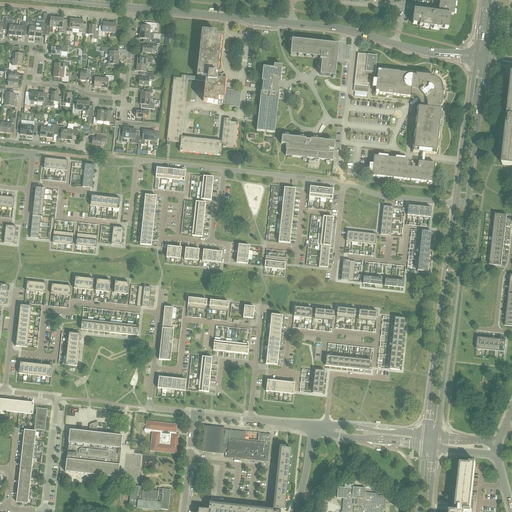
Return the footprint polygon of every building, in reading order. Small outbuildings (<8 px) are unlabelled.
[(437,27),(437,28),(441,29),(441,27),(448,26),(448,28),(450,15),(454,15),(452,14),(454,7),(455,7),(453,7),(455,0),(439,0),(438,11),(429,10),(429,11),(414,9),(412,24),(413,24),(413,22),(419,24),(419,26),(423,26),(423,25),(430,27),(437,27)] [(46,32),(45,35),(49,35),(49,32),(52,32),(53,27),(56,28),(57,18),(51,17),(50,21),(50,27),(46,27),(46,32)] [(57,18),(56,28),(59,28),(59,33),(66,34),(66,32),(66,25),(63,25),(63,19),(57,18)] [(73,29),(76,29),(77,20),(70,19),(70,26),(66,25),(66,32),(72,32),(73,29)] [(9,35),(15,36),(16,26),(13,26),(13,21),(7,20),(6,28),(9,28),(9,35)] [(83,21),(77,20),(76,29),(79,30),(79,33),(83,34),(83,37),(85,37),(86,27),(83,27),(83,21)] [(26,31),(26,30),(26,22),(19,22),(19,27),(16,26),(15,36),(21,37),(22,30),(26,31)] [(29,30),(29,33),(29,36),(35,37),(36,27),(33,27),(33,23),(26,22),(26,30),(29,30)] [(96,26),(93,25),(93,24),(90,23),(90,24),(90,25),(89,25),(88,35),(92,35),(91,39),(98,40),(98,36),(99,32),(95,32),(96,28),(96,26)] [(103,23),(103,26),(103,29),(99,28),(99,32),(98,36),(105,37),(106,32),(109,33),(110,23),(103,23)] [(120,38),(121,31),(115,30),(116,24),(110,23),(109,33),(112,33),(111,37),(120,38)] [(157,24),(147,23),(147,26),(141,26),(140,32),(150,33),(150,30),(154,30),(155,27),(156,28),(157,24)] [(42,31),(46,32),(46,27),(46,24),(40,24),(39,28),(36,27),(35,37),(41,38),(42,31)] [(217,74),(221,38),(216,37),(216,32),(202,31),(197,78),(188,77),(188,76),(186,76),(182,76),(181,79),(174,78),(167,141),(171,142),(180,143),(179,152),(221,156),(222,147),(235,149),(238,123),(230,122),(231,119),(224,119),(222,142),(181,138),(187,80),(198,81),(199,81),(205,82),(203,102),(214,103),(214,104),(217,104),(238,106),(238,108),(240,91),(239,92),(223,91),(224,82),(221,81),(221,75),(217,74)] [(146,39),(146,43),(150,43),(155,44),(155,40),(153,40),(154,37),(149,36),(150,33),(140,32),(140,39),(146,39)] [(292,40),(291,44),(290,55),(291,55),(291,53),(298,54),(298,56),(298,54),(305,54),(305,57),(306,57),(306,55),(313,55),(312,57),(313,57),(313,55),(320,56),(319,63),(317,66),(318,66),(319,65),(320,65),(321,66),(319,68),(320,68),(321,67),(320,75),(324,76),(335,77),(336,62),(337,62),(337,59),(336,58),(337,55),(338,55),(337,55),(338,45),(324,43),(292,40)] [(157,44),(155,44),(150,43),(149,47),(143,46),(142,53),(152,54),(152,51),(156,51),(157,44)] [(59,48),(55,48),(52,48),(52,49),(51,48),(50,53),(51,54),(51,55),(57,55),(56,58),(61,59),(61,52),(68,53),(69,46),(59,45),(59,48)] [(10,53),(10,54),(12,56),(13,56),(13,60),(22,61),(23,54),(19,54),(17,54),(17,50),(17,47),(11,47),(10,50),(10,53)] [(109,58),(118,59),(119,52),(113,52),(113,49),(102,48),(102,50),(105,50),(105,54),(109,55),(109,58)] [(410,97),(410,95),(412,95),(414,96),(415,97),(417,98),(413,101),(414,103),(418,100),(419,102),(420,104),(420,105),(420,107),(418,107),(413,152),(423,153),(425,153),(435,154),(435,155),(436,155),(441,109),(440,109),(439,109),(439,107),(441,107),(442,103),(443,92),(440,92),(441,89),(441,86),(440,85),(440,83),(439,82),(438,81),(436,80),(435,79),(434,79),(432,79),(429,78),(430,76),(419,75),(415,74),(415,75),(415,77),(412,76),(413,75),(413,74),(381,71),(381,73),(377,72),(377,75),(375,74),(376,69),(377,56),(358,54),(357,62),(360,63),(360,65),(357,64),(356,71),(355,71),(356,71),(355,79),(356,79),(355,81),(354,91),(369,93),(370,84),(373,84),(372,88),(373,88),(373,87),(376,88),(375,92),(379,92),(378,94),(410,97)] [(137,65),(147,66),(147,63),(151,63),(152,56),(144,56),(144,59),(138,59),(137,65)] [(118,65),(118,59),(109,58),(108,61),(104,61),(104,67),(111,68),(111,65),(118,65)] [(9,64),(9,69),(15,70),(16,67),(18,67),(22,67),(22,61),(13,60),(13,64),(9,64)] [(55,64),(54,70),(64,71),(64,67),(70,67),(70,62),(64,61),(64,65),(55,64)] [(86,81),(86,77),(87,75),(90,75),(90,78),(91,68),(91,62),(89,62),(88,68),(87,68),(87,69),(84,69),(83,72),(80,71),(79,81),(86,81)] [(146,70),(147,66),(137,65),(136,71),(146,72),(146,76),(153,77),(153,73),(148,73),(148,70),(146,70)] [(264,132),(265,129),(267,129),(267,132),(275,133),(279,93),(277,93),(277,87),(278,87),(277,87),(278,80),(280,80),(282,66),(274,65),(273,68),(263,67),(261,82),(263,82),(262,86),(261,85),(256,131),(264,132)] [(54,77),(55,77),(63,78),(62,82),(68,82),(69,77),(63,76),(64,71),(54,70),(54,77)] [(6,72),(5,79),(9,79),(9,80),(18,80),(19,74),(9,73),(8,73),(6,72)] [(107,89),(108,82),(114,83),(114,76),(107,75),(105,77),(105,79),(102,78),(101,88),(107,89)] [(153,77),(146,76),(145,76),(145,79),(140,79),(139,85),(149,86),(149,80),(153,80),(155,80),(155,77),(153,77)] [(202,90),(203,82),(199,81),(198,81),(196,81),(195,89),(197,89),(202,90)] [(508,121),(506,142),(503,165),(511,166),(511,84),(509,113),(508,118),(508,121)] [(6,93),(5,99),(14,100),(15,94),(10,93),(10,90),(4,89),(4,93),(6,93)] [(141,99),(150,99),(150,93),(152,94),(153,91),(147,90),(146,93),(141,93),(141,99)] [(34,102),(37,102),(38,93),(37,93),(37,92),(37,91),(33,91),(33,92),(32,92),(31,99),(25,98),(25,104),(34,105),(34,102)] [(48,98),(47,100),(47,106),(54,107),(54,102),(57,102),(60,102),(60,100),(61,100),(61,97),(58,96),(58,93),(52,92),(51,98),(48,98)] [(47,108),(47,106),(47,100),(44,100),(44,94),(38,93),(37,102),(43,103),(43,107),(47,108)] [(64,100),(61,100),(60,100),(60,102),(60,106),(66,107),(66,104),(70,104),(71,94),(65,94),(64,100)] [(14,100),(5,99),(5,106),(2,105),(2,109),(8,110),(9,106),(13,107),(14,100)] [(146,109),(149,109),(154,110),(155,103),(152,103),(153,100),(150,99),(141,99),(140,105),(146,105),(146,109)] [(79,111),(82,111),(83,101),(77,101),(76,107),(73,107),(72,114),(79,115),(79,111)] [(85,115),(88,116),(88,124),(91,124),(93,109),(89,108),(90,102),(83,101),(82,111),(86,111),(85,115)] [(149,109),(146,109),(143,109),(142,112),(137,111),(136,118),(145,119),(145,115),(148,116),(149,109)] [(97,121),(103,122),(105,112),(98,111),(97,118),(94,118),(93,125),(97,125),(97,121)] [(115,118),(112,118),(111,118),(111,112),(105,112),(103,122),(110,123),(110,125),(114,125),(115,118)] [(9,124),(6,124),(5,133),(11,134),(11,127),(14,127),(15,118),(12,118),(12,120),(10,121),(9,124)] [(18,121),(17,128),(21,129),(20,131),(20,135),(27,136),(28,126),(28,122),(25,121),(18,121)] [(28,126),(27,136),(33,136),(33,133),(34,130),(37,130),(38,123),(31,122),(28,122),(28,126)] [(38,123),(37,130),(41,131),(40,133),(40,137),(46,138),(47,128),(44,128),(45,124),(38,123)] [(47,128),(46,138),(53,138),(53,135),(54,130),(57,130),(58,126),(58,125),(56,125),(51,124),(48,124),(47,128)] [(67,130),(66,140),(72,140),(72,136),(73,134),(77,134),(77,133),(78,128),(73,128),(73,124),(68,124),(68,127),(67,130)] [(58,126),(57,130),(62,130),(61,135),(61,139),(66,140),(67,130),(64,130),(64,127),(58,126)] [(124,128),(123,128),(123,135),(119,134),(118,142),(122,142),(122,138),(129,139),(130,129),(129,129),(129,128),(124,127),(124,128)] [(131,143),(138,144),(139,136),(135,136),(136,130),(130,129),(129,139),(132,139),(131,143)] [(142,140),(149,141),(150,131),(148,131),(149,130),(148,130),(144,129),(144,130),(143,131),(142,137),(139,136),(138,144),(137,152),(141,152),(141,144),(142,144),(142,140)] [(151,131),(150,131),(149,141),(151,141),(151,145),(157,146),(158,139),(154,138),(155,132),(155,131),(152,130),(151,131)] [(106,136),(100,136),(99,139),(93,138),(92,145),(101,146),(101,142),(106,143),(106,136)] [(334,142),(316,140),(311,139),(310,140),(305,140),(306,139),(282,136),(281,144),(287,145),(286,156),(309,159),(308,161),(309,161),(309,160),(320,161),(320,162),(321,160),(332,161),(333,153),(327,153),(328,149),(333,150),(334,142)] [(423,153),(422,155),(422,162),(418,162),(417,168),(414,168),(415,165),(409,164),(409,160),(374,156),(373,165),(370,164),(369,172),(370,172),(372,172),(372,176),(432,183),(432,185),(433,185),(435,163),(434,163),(434,164),(424,162),(425,153),(423,153)] [(54,230),(52,243),(59,244),(60,232),(54,231),(54,230)] [(66,244),(66,245),(73,245),(74,233),(73,233),(67,232),(66,244)] [(76,246),(83,246),(84,234),(78,234),(78,233),(77,233),(76,246)] [(90,235),(89,247),(96,248),(97,235),(97,236),(90,235)] [(271,268),(272,256),(266,256),(264,267),(264,268),(271,269),(271,268)] [(286,258),(279,257),(278,269),(285,270),(286,258)] [(343,260),(342,267),(343,267),(355,268),(355,261),(343,260)] [(353,281),(354,275),(342,273),(341,280),(353,281)] [(139,286),(138,293),(150,294),(151,287),(139,286)] [(187,307),(197,308),(198,299),(188,298),(187,307)] [(198,299),(197,308),(206,309),(207,300),(198,299)] [(149,301),(137,300),(137,306),(148,308),(149,308),(149,301)] [(210,300),(210,301),(209,310),(218,311),(219,302),(219,301),(210,300)] [(219,302),(218,311),(228,312),(229,303),(229,302),(219,301),(219,302)] [(254,307),(249,307),(249,306),(244,305),(244,312),(253,313),(254,313),(254,307)] [(336,317),(346,318),(347,309),(337,308),(336,317)] [(315,310),(315,311),(314,319),(324,320),(325,311),(325,310),(315,309),(315,310)] [(346,318),(355,319),(356,312),(356,310),(347,309),(346,318)] [(333,321),(334,312),(334,311),(325,310),(325,311),(324,320),(333,321)] [(367,320),(368,311),(359,310),(359,312),(358,319),(367,320)] [(368,311),(367,320),(377,321),(377,312),(378,312),(368,311)] [(160,360),(161,360),(170,361),(174,330),(171,329),(171,330),(162,329),(159,360),(160,360)] [(37,408),(37,410),(35,430),(45,431),(45,426),(46,423),(47,409),(37,408)] [(176,434),(177,425),(147,421),(146,429),(145,429),(145,430),(145,431),(145,432),(146,433),(147,433),(148,433),(149,433),(150,433),(150,432),(151,432),(151,431),(153,432),(151,451),(177,454),(179,435),(176,434)] [(97,433),(98,422),(91,424),(90,425),(90,426),(89,432),(70,430),(68,443),(67,459),(65,472),(118,478),(119,465),(121,449),(123,436),(97,433)] [(205,428),(203,451),(209,451),(209,452),(222,454),(222,453),(227,453),(227,458),(241,459),(243,440),(244,432),(205,428)] [(241,459),(251,460),(253,441),(248,441),(243,440),(241,459)] [(263,442),(262,442),(261,458),(268,459),(270,443),(263,443),(263,442)] [(279,446),(273,507),(272,509),(209,502),(209,505),(204,504),(204,505),(205,505),(204,509),(198,509),(198,511),(280,511),(281,509),(285,510),(291,448),(284,448),(284,446),(279,446)] [(456,511),(451,510),(450,511),(471,511),(472,510),(471,510),(471,507),(472,507),(472,506),(473,506),(473,505),(473,504),(473,503),(473,502),(472,501),(472,499),(470,499),(474,464),(461,463),(458,490),(454,489),(452,506),(457,506),(456,511)] [(345,499),(343,499),(342,511),(343,511),(380,511),(381,509),(385,509),(385,505),(383,505),(384,501),(388,501),(388,497),(379,496),(379,497),(377,497),(378,494),(365,493),(366,488),(353,487),(353,488),(338,487),(337,498),(345,499)]
